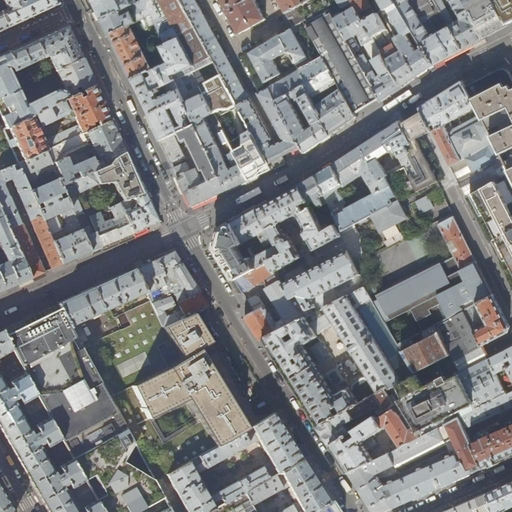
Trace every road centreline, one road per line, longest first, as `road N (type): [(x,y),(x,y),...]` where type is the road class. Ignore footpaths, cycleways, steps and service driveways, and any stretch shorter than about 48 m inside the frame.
road 1 (tertiary): [(505,44),(309,164),(181,228)]
road 2 (residential): [(354,511),(181,228)]
road 3 (residential): [(77,9),(181,228)]
road 4 (tertiary): [(181,228),(0,310)]
road 5 (residential): [(452,185),(511,308)]
